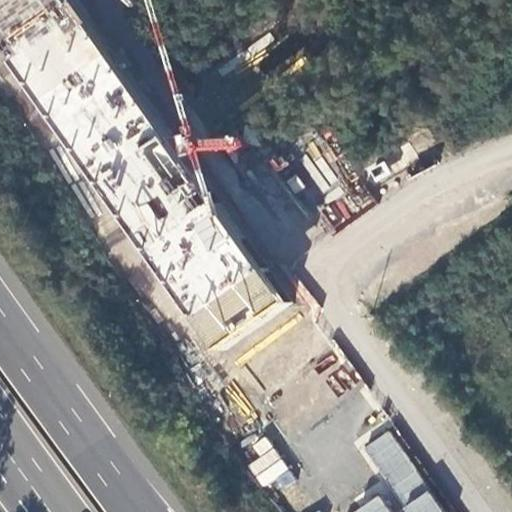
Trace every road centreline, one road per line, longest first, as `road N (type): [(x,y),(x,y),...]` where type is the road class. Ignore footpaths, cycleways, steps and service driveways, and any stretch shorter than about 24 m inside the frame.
road 1 (residential): [(301,267),(111,0)]
road 2 (residential): [(301,267),(474,511)]
road 3 (residential): [(511,151),(301,267)]
road 4 (trunk): [(135,511),(0,325)]
